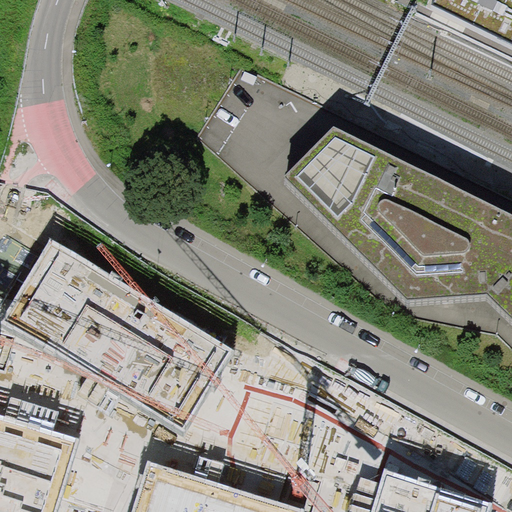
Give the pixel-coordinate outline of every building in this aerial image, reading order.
[(511,0),(434,0),(433,2),(511,39),(511,0)] [(511,222),(334,135),(286,184),(408,306),(448,303),(487,300),(511,325),(511,222)] [(225,359),(52,251),(8,322),(181,430),(225,359)] [(53,511),(73,451),(0,427),(0,511),(53,511)] [(286,511),(153,470),(139,511),(286,511)] [(486,511),(386,481),(376,511),(486,511)]
